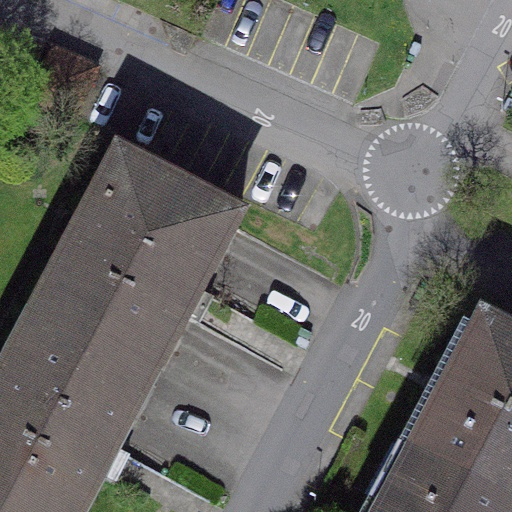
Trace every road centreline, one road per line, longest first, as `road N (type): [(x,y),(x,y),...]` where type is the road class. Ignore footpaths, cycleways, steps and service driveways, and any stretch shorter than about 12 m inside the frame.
road 1 (residential): [(0,0),(423,188)]
road 2 (residential): [(261,511),(423,188)]
road 3 (residential): [(423,188),(511,21)]
